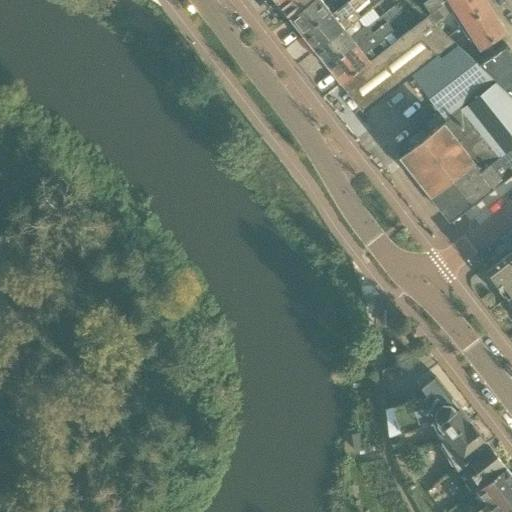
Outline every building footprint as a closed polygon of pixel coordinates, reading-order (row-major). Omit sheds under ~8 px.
[(279,0),(277,2),(290,18),(312,0),(279,0)] [(332,14),(350,0),(312,0),(290,18),(303,34),(331,12),(332,14)] [(346,30),(358,21),(358,20),(361,18),(355,11),(368,0),(350,0),(332,14),(331,12),(303,34),(316,51),(344,29),(346,30)] [(450,3),(455,0),(428,0),(423,4),(430,15),(427,17),(428,17),(439,10),(450,3)] [(455,11),(452,13),(462,28),(491,10),(484,0),(455,0),(450,3),(455,11)] [(395,6),(384,14),(390,21),(401,13),(395,6)] [(407,32),(427,17),(421,10),(417,13),(402,25),(407,32)] [(439,10),(428,17),(435,24),(444,18),(439,10)] [(491,10),(462,28),(471,42),(474,40),(480,49),(469,57),(476,63),(477,62),(505,43),(500,36),(506,33),(491,10)] [(358,47),(390,21),(384,14),(365,29),(358,21),(346,30),(344,29),(316,51),(328,66),(357,44),(358,47)] [(460,48),(435,24),(428,17),(427,17),(407,32),(408,32),(370,62),(369,61),(341,83),(364,112),(411,75),(447,122),(496,83),(476,63),(469,57),(460,48)] [(341,83),(369,61),(363,54),(396,29),(390,21),(358,47),(357,44),(328,66),(341,83)] [(498,81),(511,95),(511,54),(505,43),(477,62),(476,63),(496,83),(498,81)] [(511,95),(498,81),(496,83),(447,122),(400,157),(450,221),(451,221),(452,222),(511,175),(511,95)] [(511,252),(486,271),(500,289),(504,286),(511,296),(511,252)] [(442,442),(470,421),(435,376),(420,387),(426,395),(424,397),(393,407),(402,433),(432,423),(433,427),(442,442)] [(393,407),(387,409),(390,437),(398,434),(402,433),(393,407)] [(457,467),(487,443),(470,421),(442,442),(457,467)] [(473,493),(506,467),(487,443),(457,467),(454,469),(473,493)] [(510,511),(511,511),(511,474),(506,467),(473,493),(469,496),(470,507),(470,511),(510,511)]
